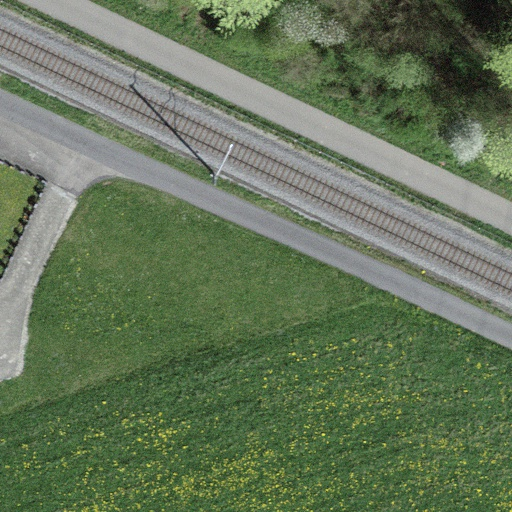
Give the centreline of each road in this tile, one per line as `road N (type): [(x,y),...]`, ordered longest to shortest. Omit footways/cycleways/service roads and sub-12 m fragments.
road 1 (unclassified): [(511,340),(0,102)]
road 2 (unclassified): [(511,220),(49,0)]
